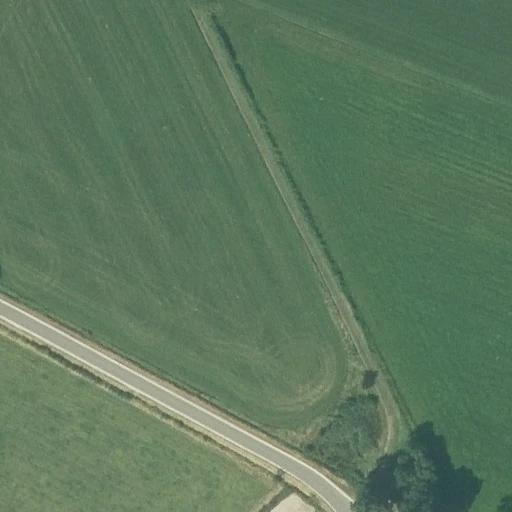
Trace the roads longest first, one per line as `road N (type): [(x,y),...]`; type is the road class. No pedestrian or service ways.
road 1 (track): [(384,511),(390,424),(381,392),(195,0)]
road 2 (unclassified): [(344,511),(337,497),(282,460),(0,310)]
